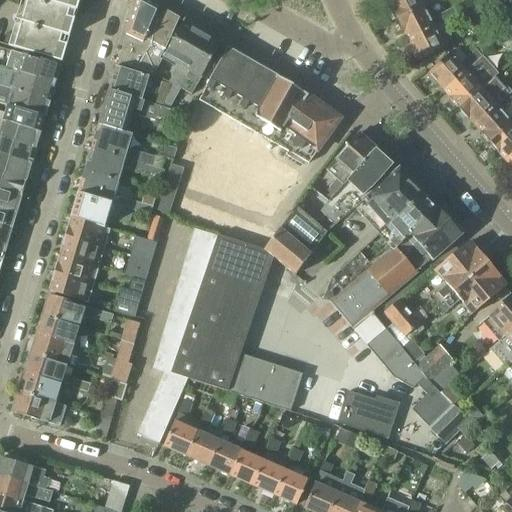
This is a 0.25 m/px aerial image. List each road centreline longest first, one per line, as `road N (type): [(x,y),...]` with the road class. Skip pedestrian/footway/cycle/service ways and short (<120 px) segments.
road 1 (residential): [(0,356),(100,0)]
road 2 (residential): [(227,511),(113,464),(0,430)]
road 3 (residential): [(370,51),(511,215)]
road 4 (residential): [(370,51),(337,65),(217,0)]
